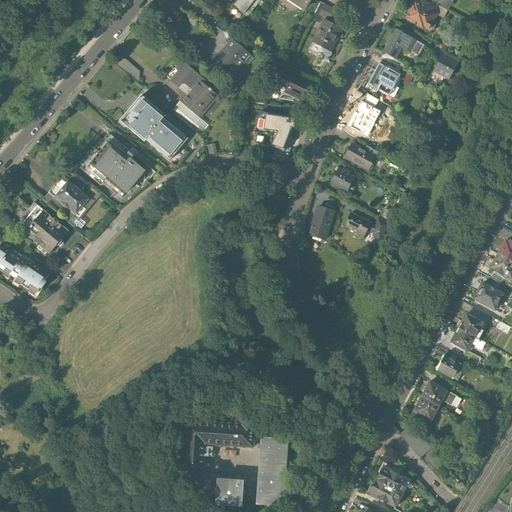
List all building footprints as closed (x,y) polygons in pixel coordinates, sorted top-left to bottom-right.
[(261,0),(238,0),(239,0),(234,6),(248,17),(261,0)] [(311,0),(287,0),(305,11),(311,0)] [(411,19),(409,21),(424,30),(426,28),(430,30),(439,15),(435,13),(437,9),(422,0),(421,3),(416,0),(407,16),(411,19)] [(452,0),(432,0),(432,2),(447,10),(452,0)] [(319,3),(311,19),(319,23),(322,17),(330,21),(335,11),(319,3)] [(341,29),(324,20),(309,50),(310,52),(316,55),(318,54),(320,55),(321,57),(327,60),(329,60),(332,55),(331,53),(330,52),(341,29)] [(418,42),(396,30),(383,53),(384,53),(395,59),(401,47),(418,56),(423,47),(418,43),(418,42)] [(255,58),(234,41),(221,57),(219,56),(213,64),(233,80),(246,64),(248,66),(255,58)] [(459,60),(444,52),(434,72),(449,80),(459,60)] [(395,59),(384,53),(381,58),(402,70),(405,64),(395,59)] [(214,89),(183,62),(177,69),(179,71),(171,81),(179,88),(181,84),(185,84),(188,86),(181,94),(184,97),(180,102),(199,118),(217,96),(212,92),(214,89)] [(378,64),(366,89),(374,93),(377,88),(389,95),(400,76),(393,72),(394,69),(389,66),(387,69),(378,64)] [(306,92),(281,79),(276,90),(282,93),(278,100),(293,101),(294,99),(302,102),(306,92)] [(166,116),(141,95),(119,122),(144,142),(146,140),(170,161),(188,139),(164,119),(166,116)] [(367,95),(363,103),(375,109),(379,101),(367,95)] [(363,103),(361,102),(355,113),(357,114),(350,127),(366,136),(367,136),(380,112),(375,109),(363,103)] [(273,114),(260,112),(259,117),(254,128),(257,129),(255,144),(267,146),(284,152),(293,129),(295,129),(296,120),(288,118),(288,117),(273,114)] [(350,127),(346,135),(361,143),(366,136),(350,127)] [(102,183),(120,198),(133,183),(136,185),(150,169),(135,156),(130,151),(113,137),(100,153),(97,151),(84,166),(103,182),(102,183)] [(377,157),(352,144),(345,157),(369,171),(377,157)] [(218,153),(216,145),(211,146),(212,150),(209,150),(209,154),(218,153)] [(339,166),(330,183),(346,193),(353,181),(347,177),(350,172),(339,166)] [(79,218),(93,202),(63,176),(49,193),(79,218)] [(68,232),(37,206),(19,228),(49,254),(68,232)] [(324,240),(333,212),(318,207),(309,235),(324,240)] [(389,225),(378,220),(375,226),(351,213),(344,226),(364,236),(366,232),(381,240),(389,225)] [(505,241),(498,254),(511,262),(511,242),(510,242),(509,243),(505,241)] [(22,255),(3,243),(0,247),(0,271),(9,277),(10,276),(15,279),(14,281),(37,297),(45,284),(44,283),(49,274),(29,260),(28,262),(21,257),(22,255)] [(510,281),(511,276),(511,262),(498,254),(490,268),(495,270),(494,272),(510,281)] [(511,288),(511,286),(511,281),(510,281),(494,272),(491,277),(511,288)] [(503,293),(482,282),(473,298),(494,310),(503,293)] [(286,321),(279,313),(274,316),(281,325),(286,321)] [(465,313),(457,330),(475,339),(484,322),(465,313)] [(511,330),(511,322),(505,319),(502,325),(511,331),(511,330)] [(467,354),(475,339),(457,330),(449,345),(467,354)] [(443,356),(435,371),(456,382),(460,374),(455,372),(460,364),(443,356)] [(429,382),(421,398),(437,407),(442,399),(452,404),(456,397),(429,382)] [(429,421),(437,407),(421,398),(413,412),(429,421)] [(253,448),(255,420),(242,419),(242,425),(186,421),(182,483),(203,485),(206,444),(253,448)] [(405,429),(399,435),(420,458),(431,449),(418,435),(413,439),(405,429)] [(286,440),(264,438),(263,457),(259,504),(282,506),(286,440)] [(380,473),(376,480),(402,494),(410,481),(399,475),(401,472),(384,463),(378,473),(380,473)] [(450,470),(445,475),(450,480),(455,475),(450,470)] [(244,481),(219,480),(217,505),(242,507),(244,481)] [(395,508),(402,494),(376,480),(372,487),(370,486),(366,494),(379,501),(380,499),(395,508)]
